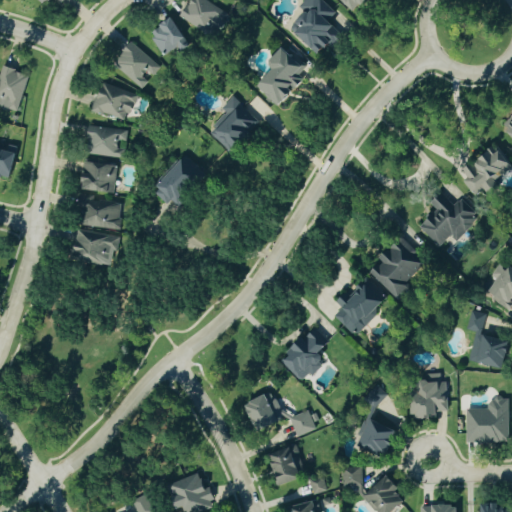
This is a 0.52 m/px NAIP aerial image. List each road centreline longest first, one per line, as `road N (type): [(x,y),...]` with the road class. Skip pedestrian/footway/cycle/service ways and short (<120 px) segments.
road 1 (residential): [(45,487),(229,316),(352,132),(434,55)]
road 2 (residential): [(139,0),(92,35),(61,86),(40,218),(0,344)]
road 3 (residential): [(428,11),(427,41),(446,66),(477,74),(511,53),(428,11)]
road 4 (residential): [(174,360),(217,427),(254,511)]
